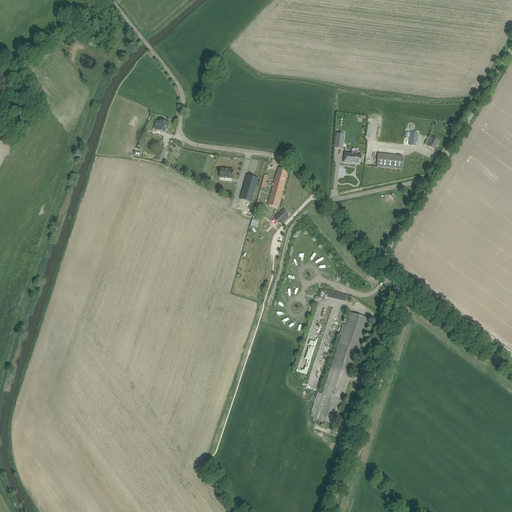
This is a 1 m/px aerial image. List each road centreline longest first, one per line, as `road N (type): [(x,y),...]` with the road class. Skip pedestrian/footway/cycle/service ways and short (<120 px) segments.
road 1 (unclassified): [(323,202),(277,156),(182,137),(182,92),(111,0)]
road 2 (unclassified): [(404,287),(384,272),(392,239),(511,50)]
road 3 (unclassified): [(333,511),(404,287)]
road 4 (track): [(384,272),(323,202),(432,177)]
road 5 (track): [(0,115),(19,105),(26,59),(96,0)]
road 6 (unclassified): [(511,369),(404,287)]
